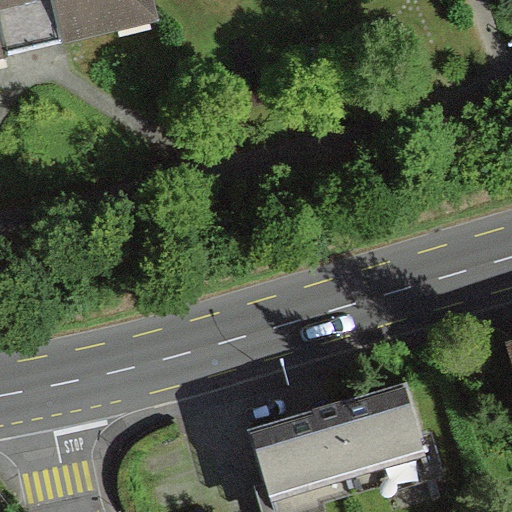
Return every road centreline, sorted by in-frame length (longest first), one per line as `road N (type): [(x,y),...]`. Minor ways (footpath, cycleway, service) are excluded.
road 1 (secondary): [(511,258),(40,389)]
road 2 (residential): [(40,389),(71,511)]
